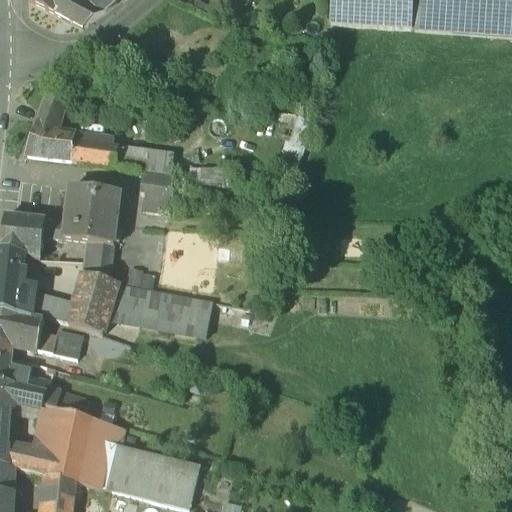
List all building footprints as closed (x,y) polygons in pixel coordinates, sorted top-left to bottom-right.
[(32,0),(31,4),(61,20),(71,0),(32,0)] [(88,7),(74,0),(71,0),(61,20),(74,27),(89,8),(88,7)] [(96,0),(88,7),(89,8),(74,27),(83,31),(105,15),(116,5),(112,0),(96,0)] [(412,0),(330,0),(329,27),(411,33),(412,0)] [(412,0),(411,33),(432,35),(433,0),(412,0)] [(511,0),(433,0),(432,35),(511,41),(511,0)] [(140,80),(80,77),(78,100),(138,104),(140,80)] [(67,98),(50,97),(44,112),(62,117),(65,109),(67,99),(67,98)] [(62,117),(44,112),(39,125),(49,129),(47,134),(54,135),(62,117)] [(49,129),(39,125),(25,159),(83,168),(86,147),(75,145),(75,139),(54,135),(47,134),(49,129)] [(143,155),(117,151),(86,147),(83,168),(140,176),(143,155)] [(163,158),(143,155),(140,176),(143,177),(160,179),(163,158)] [(160,179),(143,177),(140,199),(145,200),(143,216),(167,219),(173,181),(160,179)] [(120,198),(70,192),(66,228),(46,226),(44,242),(94,248),(114,251),(120,198)] [(47,224),(4,219),(0,252),(24,260),(40,265),(44,242),(46,226),(47,224)] [(114,251),(94,248),(90,281),(109,286),(114,251)] [(24,260),(0,252),(0,253),(0,270),(23,274),(24,260)] [(23,274),(0,270),(0,315),(32,323),(32,319),(34,303),(28,302),(30,292),(20,291),(23,274)] [(90,281),(82,278),(74,308),(67,329),(103,340),(113,306),(118,289),(109,286),(90,281)] [(118,289),(113,306),(132,310),(137,293),(118,289)] [(213,307),(137,293),(132,310),(132,313),(140,330),(206,343),(213,307)] [(74,308),(35,297),(34,303),(32,319),(67,329),(74,308)] [(32,323),(0,315),(0,361),(9,363),(11,348),(39,354),(42,337),(44,326),(32,323)] [(52,339),(42,337),(39,354),(65,359),(68,343),(57,341),(52,339)] [(9,363),(0,361),(0,386),(6,388),(25,393),(30,379),(8,373),(9,363)] [(6,388),(0,386),(0,429),(3,430),(4,414),(14,415),(16,407),(41,413),(43,414),(45,410),(46,399),(37,396),(25,393),(6,388)] [(56,393),(39,389),(37,396),(46,399),(45,410),(62,415),(83,421),(88,408),(63,401),(56,393)] [(62,415),(45,410),(43,414),(41,413),(36,438),(56,442),(62,415)] [(83,421),(62,415),(56,442),(52,458),(50,478),(75,485),(75,486),(99,492),(110,451),(115,432),(83,421)] [(125,435),(115,432),(110,451),(119,453),(119,454),(120,454),(124,435),(125,435)] [(1,447),(0,447),(0,467),(15,471),(50,478),(52,458),(1,447)] [(119,453),(110,451),(99,492),(172,511),(190,511),(199,478),(131,461),(120,454),(119,454),(119,453)] [(15,471),(0,467),(0,480),(14,481),(15,471)] [(75,485),(50,478),(46,511),(71,511),(75,486),(75,485)] [(14,481),(0,480),(0,496),(14,497),(14,481)] [(12,511),(14,497),(0,496),(0,511),(12,511)]
